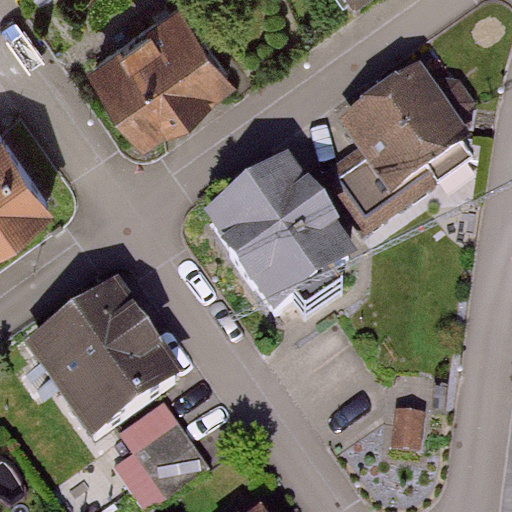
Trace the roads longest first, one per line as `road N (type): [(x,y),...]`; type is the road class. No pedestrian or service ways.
road 1 (residential): [(129,219),(451,0)]
road 2 (residential): [(335,511),(129,219)]
road 3 (residential): [(468,511),(511,223)]
road 4 (residential): [(129,219),(0,34)]
road 5 (residential): [(0,308),(129,219)]
